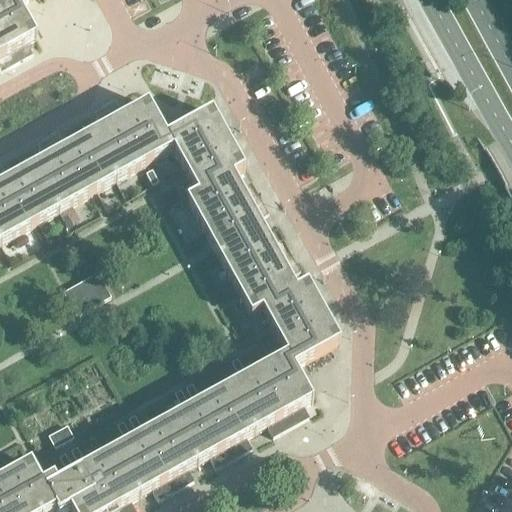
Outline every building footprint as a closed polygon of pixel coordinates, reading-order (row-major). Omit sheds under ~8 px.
[(19,9),(35,0),(2,0),(0,1),(0,62),(2,61),(10,76),(35,62),(27,48),(37,42),(19,9)] [(245,175),(212,116),(167,141),(148,108),(124,121),(115,104),(94,116),(103,133),(91,140),(116,186),(173,154),(184,175),(198,199),(233,180),(234,181),(245,175)] [(116,186),(91,140),(67,153),(58,136),(36,148),(45,165),(33,171),(59,218),(116,186)] [(59,218),(33,171),(9,185),(0,168),(0,167),(0,247),(1,249),(59,218)] [(152,190),(159,186),(152,174),(146,177),(152,190)] [(301,263),(289,241),(272,251),(265,239),(252,215),(269,205),(257,184),(240,193),(234,181),(233,180),(198,199),(186,205),(251,322),(262,315),(262,314),(297,295),(296,294),(284,272),(301,263)] [(98,277),(63,296),(76,320),(111,301),(98,277)] [(295,373),(340,347),(307,288),(296,294),(297,295),(262,314),(262,315),(287,360),(232,390),(257,436),(278,425),(286,440),(311,426),(303,411),(313,405),(295,373)] [(244,374),(237,363),(231,366),(237,378),(244,374)] [(198,400),(192,388),(185,392),(192,403),(198,400)] [(257,436),(232,390),(172,423),(197,469),(220,457),(228,471),(254,457),(246,443),(257,436)] [(174,398),(180,409),(187,406),(180,394),(174,398)] [(134,420),(128,423),(134,435),(141,431),(134,420)] [(197,469),(172,423),(116,454),(142,500),(163,489),(171,503),(196,489),(188,474),(197,469)] [(123,426),(116,430),(123,441),(129,438),(123,426)] [(67,430),(61,433),(67,446),(74,442),(73,441),(67,430)] [(67,446),(61,433),(54,437),(61,449),(67,446)] [(61,449),(54,437),(48,440),(54,451),(55,452),(61,449)] [(71,455),(77,467),(83,463),(77,452),(71,455)] [(133,511),(130,506),(142,500),(116,454),(57,487),(54,480),(42,487),(31,467),(0,483),(0,511),(133,511)] [(72,469),(65,458),(59,461),(65,473),(72,469)]
